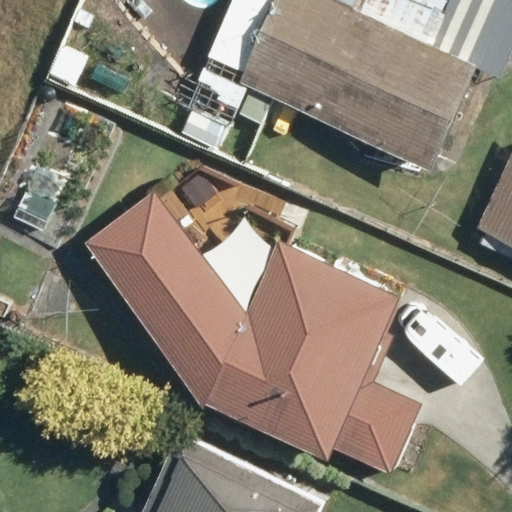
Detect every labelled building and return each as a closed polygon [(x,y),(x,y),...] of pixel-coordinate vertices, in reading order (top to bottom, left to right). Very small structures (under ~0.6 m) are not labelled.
[(256,72),(462,155),(506,45),(447,22),(455,0),(243,0),(223,48),(261,63),(256,72)] [(60,67),(88,78),(99,50),(71,38),(60,67)] [(102,234),(235,391),(362,443),(432,277),(302,223),(273,296),(175,174),(102,234)] [(511,179),(493,219),(499,222),(492,237),(511,245),(511,179)] [(24,210),(56,224),(69,196),(36,182),(24,210)] [(173,511),(326,511),(334,496),(205,442),(173,511)]
